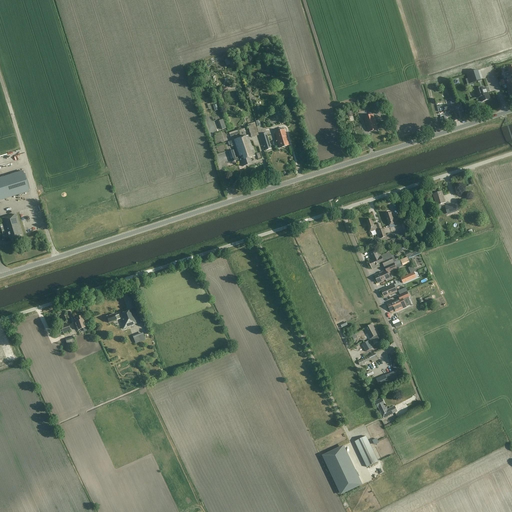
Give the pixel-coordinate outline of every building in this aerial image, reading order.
[(482,79),(480,72),(467,76),(469,82),(482,79)] [(490,100),(486,88),(483,89),(483,87),(475,90),(477,98),(481,97),(482,102),(490,100)] [(464,111),(462,104),(458,105),(458,104),(456,105),(455,104),(452,105),(453,106),(448,107),(447,106),(443,107),(445,113),(457,110),(457,111),(460,110),(460,112),(464,111)] [(377,124),(373,114),(364,117),(367,127),(369,132),(378,130),(376,125),(377,124)] [(289,145),(284,130),(274,133),(279,148),(289,145)] [(271,149),(266,133),(260,135),(265,151),(271,149)] [(245,160),(247,165),(251,164),(249,158),(254,156),(248,136),(240,138),(247,159),(245,160)] [(243,167),(247,165),(245,160),(247,159),(240,138),(233,141),(238,157),(236,158),(233,149),(228,151),(232,162),(239,160),(240,161),(241,161),(243,167)] [(0,200),(29,191),(23,171),(0,178),(0,200)] [(445,203),(442,192),(433,194),(436,206),(440,205),(445,203)] [(459,212),(456,204),(446,208),(449,216),(459,212)] [(393,219),(391,213),(385,215),(389,226),(397,223),(395,218),(393,219)] [(21,235),(15,215),(1,219),(3,225),(0,225),(2,233),(7,232),(8,236),(10,236),(11,241),(19,238),(18,236),(21,235)] [(374,226),(372,219),(366,221),(370,232),(378,229),(376,225),(374,226)] [(409,233),(406,223),(401,225),(404,235),(409,233)] [(381,257),(376,247),(374,248),(375,250),(369,252),(372,259),(368,261),(372,269),(377,267),(376,267),(379,265),(383,263),(384,267),(395,262),(390,253),(381,257)] [(401,259),(403,265),(410,262),(407,256),(401,259)] [(396,269),(394,264),(385,268),(386,271),(379,274),(379,273),(374,275),(378,283),(383,281),(382,281),(390,278),(387,272),(396,269)] [(403,283),(416,278),(414,273),(411,274),(401,278),(403,283)] [(397,292),(394,284),(385,288),(381,290),(384,298),(389,296),(397,292)] [(392,302),(387,304),(390,312),(395,310),(396,312),(399,311),(407,307),(403,300),(409,297),(407,293),(398,297),(399,299),(395,301),(392,303),(392,302)] [(139,323),(135,309),(118,315),(115,316),(114,314),(106,317),(109,323),(116,320),(120,319),(123,329),(134,326),(133,325),(139,323)] [(83,321),(81,316),(76,318),(77,322),(74,323),(77,331),(86,327),(84,321),(83,321)] [(70,330),(68,324),(60,327),(62,333),(70,330)] [(371,339),(370,339),(371,342),(376,339),(376,340),(379,339),(377,335),(374,330),(375,329),(372,324),(364,329),(367,334),(368,333),(371,339)] [(142,334),(134,337),(133,338),(135,343),(145,340),(142,334)] [(65,339),(68,345),(76,341),(73,335),(65,339)] [(378,360),(375,354),(358,362),(360,365),(371,360),(372,363),(378,360)] [(385,406),(382,399),(375,402),(378,409),(379,409),(382,415),(381,415),(383,419),(397,412),(395,407),(387,411),(385,406)] [(366,436),(354,442),(366,468),(378,462),(366,436)]
